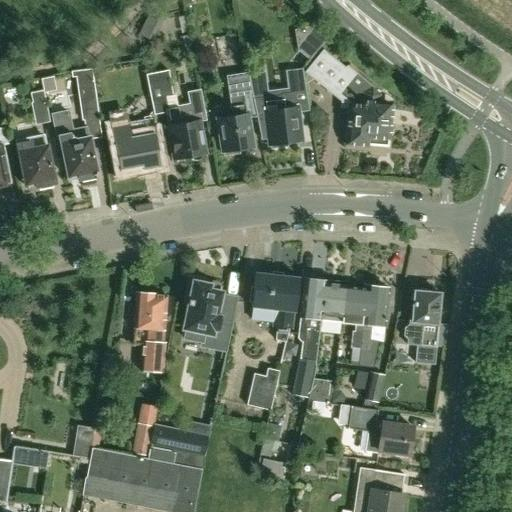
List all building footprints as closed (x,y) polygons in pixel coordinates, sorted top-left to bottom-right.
[(380,95),(372,89),(372,88),(346,66),(344,68),(322,49),(304,72),(340,101),(340,106),(351,107),(348,144),(367,145),(367,138),(388,139),(391,105),(380,104),(380,95)] [(98,118),(91,69),(73,72),(70,72),(70,77),(74,77),(81,120),(98,118)] [(174,103),(168,71),(146,75),(152,107),(174,103)] [(253,148),(248,118),(254,117),(254,116),(251,102),(246,73),(222,77),(227,113),(233,112),(234,118),(217,121),(222,153),(253,148)] [(205,156),(202,139),(199,121),(205,120),(199,90),(187,93),(189,106),(165,110),(168,127),(165,128),(167,139),(170,139),(175,161),(205,156)] [(49,122),(42,91),(30,93),(32,102),(30,103),(34,125),(49,122)] [(287,144),(302,142),(298,109),(294,110),(292,95),(281,96),(282,98),(251,102),(254,116),(261,115),(264,139),(268,139),(269,147),(271,146),(272,150),(287,148),(287,144)] [(160,160),(152,120),(126,125),(123,111),(110,114),(112,127),(115,141),(120,170),(145,166),(144,163),(160,160)] [(86,128),(72,130),(68,113),(52,117),(57,140),(60,139),(68,178),(78,176),(79,178),(81,178),(82,182),(95,179),(94,175),(97,175),(89,138),(88,138),(86,128)] [(0,185),(8,184),(0,147),(0,146),(8,145),(4,128),(0,128),(0,185)] [(38,186),(39,190),(52,187),(52,183),(54,183),(47,146),(45,146),(43,136),(29,139),(27,130),(14,132),(25,186),(35,184),(36,186),(38,186)] [(295,313),(299,278),(256,273),(254,288),(252,288),(250,303),(252,303),(252,308),(253,308),(252,319),(273,322),(273,327),(277,328),(276,340),(286,343),(289,329),(292,329),(294,313),(295,313)] [(186,330),(185,340),(203,343),(202,347),(227,351),(231,326),(218,323),(220,315),(216,315),(220,293),(217,292),(218,287),(207,285),(207,282),(190,278),(186,301),(188,302),(187,305),(189,305),(184,330),(186,330)] [(306,401),(308,401),(314,379),(312,379),(320,329),(321,321),(325,282),(305,279),(299,334),(304,335),(303,342),(301,341),(291,395),(307,397),(306,401)] [(341,323),(345,286),(326,284),(326,282),(325,282),(321,321),(341,323)] [(360,348),(366,288),(345,286),(341,323),(354,325),(353,331),(352,331),(350,347),(360,348)] [(376,340),(382,341),(388,289),(367,287),(366,288),(360,348),(358,365),(372,367),(376,340)] [(404,328),(404,337),(407,340),(407,344),(416,345),(414,363),(433,365),(435,348),(443,349),(447,326),(438,325),(439,312),(438,312),(440,295),(415,292),(412,322),(409,321),(409,325),(404,328)] [(165,331),(167,297),(137,295),(135,329),(136,329),(135,344),(147,345),(146,355),(143,355),(142,371),(164,373),(166,344),(164,344),(165,331)] [(419,368),(419,392),(439,393),(439,369),(419,368)] [(278,371),(266,369),(264,376),(253,374),(246,405),(269,410),(278,371)] [(384,375),(369,372),(363,398),(378,401),(384,375)] [(314,379),(308,401),(328,404),(333,382),(314,379)] [(342,404),(343,398),(340,392),(333,391),(331,403),(342,404)] [(321,417),(322,405),(310,403),(309,415),(321,417)] [(339,405),(336,424),(348,426),(351,407),(339,405)] [(347,430),(366,432),(363,451),(376,453),(376,451),(378,451),(409,456),(413,428),(376,423),(378,411),(351,407),(348,426),(347,430)] [(152,427),(137,424),(131,452),(146,455),(152,427)] [(267,425),(264,439),(277,441),(280,427),(267,425)] [(150,447),(205,457),(207,442),(184,437),(185,433),(154,427),(150,447)] [(277,480),(281,463),(268,460),(270,449),(275,450),(277,441),(264,439),(262,438),(256,467),(261,468),(259,476),(277,480)] [(87,460),(89,448),(73,445),(71,457),(87,460)] [(83,496),(161,511),(193,511),(202,471),(205,457),(150,447),(148,460),(92,449),(83,496)] [(47,469),(49,453),(15,448),(12,464),(47,469)] [(281,463),(277,480),(284,481),(288,465),(281,463)] [(374,472),(359,470),(352,511),(400,511),(403,495),(401,495),(404,475),(374,471),(374,472)]
